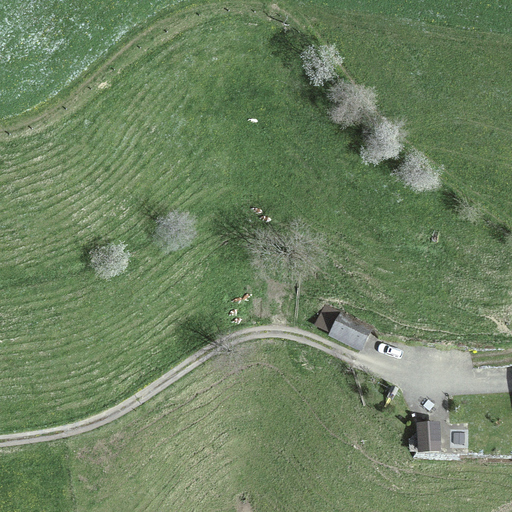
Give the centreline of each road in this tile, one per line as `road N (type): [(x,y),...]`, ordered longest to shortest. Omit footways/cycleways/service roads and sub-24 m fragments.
road 1 (track): [(0,130),(58,106),(155,24),(205,3),(253,1),(296,18),(384,126),(511,224)]
road 2 (track): [(511,353),(415,368),(278,331),(255,332),(90,422),(0,440)]
